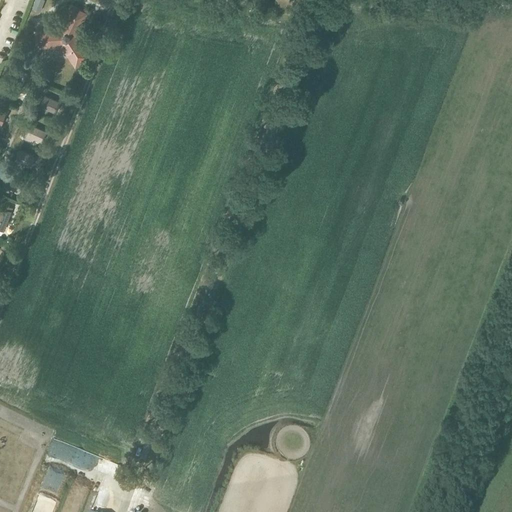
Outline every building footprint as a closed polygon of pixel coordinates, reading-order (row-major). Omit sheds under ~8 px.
[(73,59),(74,58),(76,60),(78,60),(83,57),(84,55),(82,52),(83,52),(80,47),(80,45),(78,41),(76,41),(73,37),(74,36),(74,34),(73,33),(75,29),(77,28),(79,24),(78,22),(83,13),(72,7),(69,13),(68,13),(65,18),(63,22),(64,24),(62,28),(61,27),(59,28),(59,30),(54,30),(53,29),(48,29),(47,30),(43,31),(43,36),(41,36),(42,43),(60,42),(60,43),(62,44),(63,44),(73,59)] [(33,81),(36,76),(22,69),(14,87),(25,91),(30,80),(33,81)] [(60,103),(44,96),(38,109),(45,112),(46,108),(51,110),(52,107),(57,109),(60,103)] [(34,140),(43,143),(48,132),(31,125),(24,140),(32,143),(34,140)] [(25,166),(32,169),(37,157),(19,150),(15,160),(26,165),(25,166)] [(3,186),(20,193),(25,182),(8,175),(3,186)] [(0,230),(3,231),(12,209),(1,205),(0,206),(0,230)]
